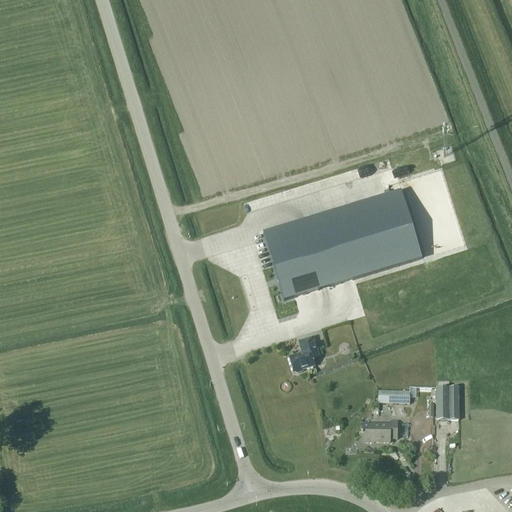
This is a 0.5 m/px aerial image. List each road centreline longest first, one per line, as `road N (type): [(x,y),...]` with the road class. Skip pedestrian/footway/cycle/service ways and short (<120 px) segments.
road 1 (tertiary): [(253,496),(102,0)]
road 2 (unclassified): [(511,182),(440,0)]
road 3 (tertiary): [(380,511),(320,486),(253,496)]
